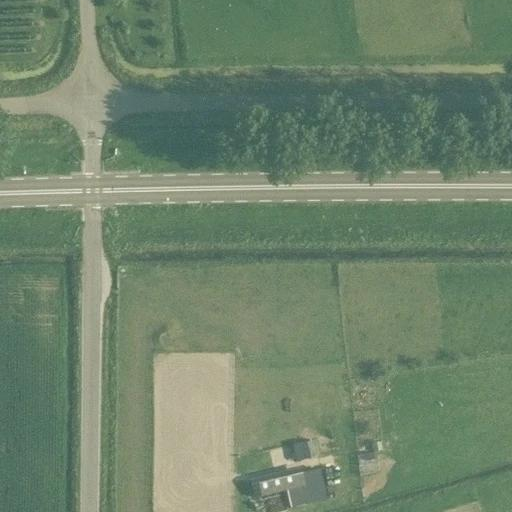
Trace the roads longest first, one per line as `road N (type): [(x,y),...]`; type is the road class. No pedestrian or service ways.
road 1 (unclassified): [(91,105),(511,106)]
road 2 (primary): [(511,186),(93,191)]
road 3 (unclassified): [(91,511),(93,191)]
